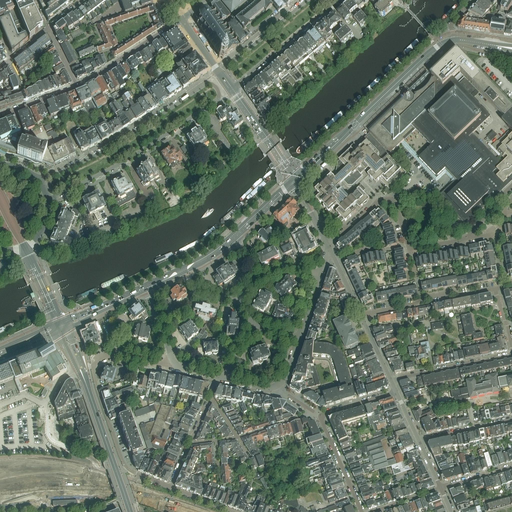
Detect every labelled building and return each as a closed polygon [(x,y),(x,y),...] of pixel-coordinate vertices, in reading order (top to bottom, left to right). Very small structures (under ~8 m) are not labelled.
[(0,0),(0,15),(6,13),(14,10),(10,0),(0,0)] [(12,0),(29,39),(42,28),(42,26),(29,0),(12,0)] [(37,0),(44,14),(49,11),(53,7),(57,4),(62,1),(62,0),(37,0)] [(88,4),(87,5),(92,12),(96,8),(92,1),(91,0),(90,1),(89,2),(88,2),(88,3),(88,4)] [(92,0),(93,0),(92,1),(96,8),(101,4),(97,0),(92,0)] [(150,0),(120,0),(125,13),(133,10),(131,6),(140,3),(141,7),(152,4),(150,0)] [(223,60),(226,57),(226,56),(227,56),(227,55),(231,52),(234,50),(235,50),(235,49),(239,46),(235,41),(236,41),(235,41),(222,22),(226,19),(227,18),(229,16),(216,0),(212,0),(208,4),(212,9),(208,12),(206,11),(206,10),(205,9),(205,10),(203,10),(203,9),(202,10),(200,12),(199,11),(199,12),(198,15),(198,16),(199,18),(197,20),(196,20),(196,21),(196,22),(195,22),(195,23),(196,23),(197,24),(196,25),(197,25),(200,29),(200,30),(201,30),(204,34),(203,34),(204,35),(207,39),(207,40),(208,39),(211,44),(210,44),(211,45),(211,44),(214,49),(214,50),(215,49),(218,53),(218,55),(218,58),(223,60)] [(224,0),(222,2),(231,14),(235,10),(238,13),(239,13),(252,1),(250,0),(224,0)] [(252,1),(239,13),(241,15),(235,20),(244,30),(250,25),(249,24),(251,22),(250,21),(262,12),(262,13),(264,11),(265,12),(272,7),(265,0),(258,0),(254,4),(252,1)] [(285,7),(279,0),(273,0),(270,3),(278,12),(281,10),(285,7)] [(351,0),(343,7),(344,7),(350,15),(357,8),(351,1),(351,0)] [(364,6),(359,0),(351,0),(351,1),(357,8),(359,10),(364,6)] [(377,0),(378,0),(381,4),(379,5),(375,9),(379,14),(381,13),(383,16),(389,11),(388,10),(393,6),(387,0),(377,0)] [(481,0),(479,2),(488,11),(493,6),(485,0),(481,0)] [(508,13),(511,5),(511,0),(503,0),(501,8),(508,13)] [(66,8),(62,1),(57,4),(61,12),(66,8)] [(479,2),(475,7),(484,15),(485,14),(488,11),(479,2)] [(61,12),(57,4),(53,7),(57,15),(61,12)] [(82,9),(87,16),(92,12),(87,5),(86,4),(84,6),(83,7),(84,8),(82,9)] [(455,4),(440,18),(443,21),(458,6),(455,4)] [(100,21),(102,26),(101,26),(99,21),(95,23),(102,41),(113,37),(109,25),(112,24),(156,11),(153,5),(100,21)] [(57,15),(53,7),(49,11),(53,19),(57,15)] [(338,12),(337,12),(342,17),(346,23),(347,22),(348,22),(349,21),(349,20),(350,20),(350,21),(353,18),(350,15),(344,7),(343,7),(341,9),(337,12),(338,12)] [(494,20),(494,19),(492,19),(492,18),(488,18),(485,16),(486,15),(485,14),(484,15),(475,7),(469,13),(481,18),(483,16),(488,19),(488,20),(491,21),(492,21),(492,20),(494,20)] [(81,8),(78,10),(79,11),(84,18),(87,16),(82,9),(81,8)] [(53,19),(49,11),(44,14),(45,16),(48,22),(53,19)] [(76,12),(72,15),(79,25),(81,24),(79,21),(81,20),(84,18),(79,11),(77,13),(76,12)] [(0,21),(0,25),(11,53),(12,54),(28,40),(25,35),(17,39),(7,15),(6,13),(0,15),(0,20),(0,21)] [(356,17),(354,19),(361,28),(364,26),(365,26),(366,26),(366,25),(366,24),(369,22),(361,13),(359,15),(358,15),(357,15),(356,16),(356,17)] [(458,28),(465,29),(466,20),(468,20),(469,14),(469,13),(459,24),(457,26),(458,28)] [(63,22),(66,26),(71,33),(81,28),(80,26),(78,23),(72,15),(72,14),(63,22)] [(156,15),(152,17),(154,22),(155,25),(158,30),(160,28),(163,26),(162,26),(161,22),(160,20),(157,14),(156,14),(156,15)] [(324,24),(333,36),(340,29),(341,29),(340,28),(338,25),(342,22),(335,14),(330,18),(327,21),(324,24)] [(506,21),(494,19),(494,20),(492,20),(492,21),(490,33),(503,35),(505,23),(506,21)] [(226,26),(240,45),(240,44),(241,44),(244,42),(244,41),(246,40),(248,38),(233,20),(226,26)] [(511,22),(506,21),(505,23),(503,35),(510,36),(511,35),(511,22)] [(55,34),(55,35),(66,26),(63,22),(62,22),(53,30),(55,35),(55,34)] [(484,23),(483,23),(482,32),(490,33),(491,24),(484,23)] [(334,36),(333,36),(324,24),(320,27),(316,30),(326,43),(331,39),(334,37),(334,36)] [(130,48),(158,30),(155,25),(112,53),(114,57),(118,55),(126,50),(130,48)] [(341,29),(340,29),(341,30),(337,34),(338,35),(335,37),(343,47),(344,47),(344,46),(344,45),(349,41),(350,41),(351,41),(351,40),(351,39),(354,37),(346,28),(345,30),(342,27),(341,27),(340,27),(340,28),(341,29)] [(73,39),(83,33),(81,29),(70,34),(73,39)] [(176,29),(174,31),(170,34),(169,34),(168,35),(163,38),(168,46),(170,49),(173,46),(183,39),(178,32),(176,29)] [(308,37),(318,50),(319,51),(323,48),(322,47),(326,44),(324,42),(315,31),(311,34),(308,37)] [(41,39),(47,49),(52,45),(51,42),(47,35),(41,39)] [(58,40),(60,43),(61,45),(60,45),(61,45),(67,42),(64,37),(58,40)] [(308,37),(303,41),(313,54),(314,54),(315,53),(316,53),(315,52),(318,50),(308,37)] [(112,48),(117,46),(114,38),(103,42),(103,43),(101,44),(102,45),(95,48),(98,53),(112,47),(112,48)] [(402,52),(405,55),(420,41),(417,38),(413,41),(407,47),(402,52)] [(37,44),(42,52),(43,52),(47,49),(41,39),(36,43),(37,44)] [(164,50),(166,48),(168,47),(162,39),(157,42),(164,53),(165,52),(164,50)] [(187,45),(183,39),(173,46),(170,49),(167,51),(171,56),(177,52),(187,45)] [(303,41),(298,45),(309,58),(313,54),(303,41)] [(20,73),(22,76),(45,58),(44,55),(42,53),(47,49),(52,45),(51,42),(41,50),(37,44),(33,47),(29,50),(25,53),(22,56),(21,56),(18,58),(18,59),(14,61),(14,62),(20,72),(20,73)] [(157,42),(152,46),(158,54),(159,56),(164,53),(157,42)] [(61,46),(70,64),(77,61),(68,43),(61,46)] [(91,45),(76,51),(79,58),(84,56),(84,55),(89,53),(90,55),(91,55),(90,53),(94,51),(91,45)] [(182,59),(192,52),(187,45),(177,52),(182,59)] [(294,49),(304,61),(309,58),(298,45),(294,49)] [(160,57),(159,56),(158,54),(157,55),(151,46),(147,49),(153,58),(156,56),(158,58),(160,57)] [(46,58),(55,52),(53,48),(44,54),(46,58)] [(143,52),(149,62),(152,60),(153,60),(152,61),(155,64),(156,63),(154,59),(153,58),(147,49),(143,52)] [(289,53),(299,65),(304,61),(294,49),(289,53)] [(472,83),(480,76),(478,74),(456,51),(431,75),(433,77),(443,87),(452,78),(460,71),(470,81),(472,83)] [(46,58),(49,64),(59,59),(55,52),(46,58)] [(149,62),(143,52),(138,55),(144,63),(146,67),(147,68),(149,67),(148,66),(147,64),(149,62)] [(299,65),(289,53),(285,57),(291,64),(295,69),(299,65)] [(397,57),(382,70),(385,74),(401,60),(404,57),(400,54),(397,57)] [(142,64),(144,63),(138,55),(133,58),(139,67),(142,64)] [(182,61),(181,62),(194,81),(195,81),(200,77),(200,78),(203,77),(202,76),(207,72),(195,55),(184,63),(182,61)] [(94,60),(98,69),(101,67),(105,65),(101,56),(97,57),(96,56),(94,57),(95,60),(94,60)] [(291,64),(285,57),(280,60),(278,62),(288,76),(296,85),(299,82),(301,83),(302,81),(302,80),(303,79),(296,71),(292,74),(287,68),(291,64)] [(131,71),(139,67),(133,58),(126,63),(131,71)] [(51,68),(61,64),(61,63),(59,59),(49,64),(51,68)] [(89,61),(91,66),(94,71),(98,69),(94,60),(93,59),(89,61)] [(90,74),(94,71),(91,66),(90,67),(88,61),(85,63),(90,74)] [(194,81),(181,62),(175,66),(178,71),(188,85),(189,85),(189,86),(191,84),(191,83),(194,81)] [(288,76),(278,62),(271,68),(278,77),(284,85),(288,82),(292,88),(296,85),(288,76)] [(85,63),(81,64),(87,76),(90,74),(85,63)] [(127,77),(129,79),(133,76),(125,63),(121,66),(127,77)] [(60,71),(60,73),(65,71),(64,69),(62,64),(54,68),(56,73),(60,71)] [(14,77),(9,67),(7,67),(3,70),(7,81),(8,83),(5,85),(6,87),(10,84),(10,83),(9,80),(13,77),(14,77)] [(120,67),(115,70),(123,83),(123,82),(129,79),(127,77),(126,77),(120,67)] [(79,70),(74,72),(76,78),(77,79),(79,79),(80,79),(87,76),(83,68),(81,69),(82,71),(80,72),(79,70)] [(271,68),(265,73),(274,85),(277,88),(280,85),(277,82),(276,82),(274,80),(278,77),(271,68)] [(170,69),(168,70),(173,77),(175,80),(176,79),(182,88),(183,89),(188,85),(178,71),(173,74),(170,69)] [(3,70),(0,72),(0,79),(1,82),(2,83),(3,82),(5,85),(8,83),(7,81),(3,70)] [(123,83),(115,70),(111,73),(119,88),(120,89),(125,86),(123,82),(123,83)] [(46,80),(52,90),(57,88),(51,75),(50,75),(48,71),(45,72),(48,79),(46,80)] [(58,77),(62,87),(66,85),(64,79),(60,73),(60,71),(56,73),(58,77)] [(60,73),(64,79),(69,77),(65,71),(60,73)] [(381,72),(363,89),(366,93),(385,76),(381,72)] [(111,73),(107,75),(111,84),(114,89),(115,90),(119,88),(111,73)] [(265,73),(259,78),(268,89),(274,85),(265,73)] [(57,88),(62,87),(58,77),(55,78),(53,74),(51,75),(57,88)] [(111,84),(107,75),(102,78),(107,87),(110,86),(112,90),(114,89),(115,90),(114,89),(111,84)] [(163,78),(158,81),(160,85),(160,86),(169,98),(171,97),(174,95),(174,96),(177,94),(176,93),(181,90),(181,89),(172,77),(172,76),(171,76),(171,75),(170,75),(170,76),(169,76),(169,77),(170,78),(165,81),(163,78)] [(141,98),(142,99),(150,111),(154,109),(156,107),(144,90),(135,76),(132,78),(134,82),(135,81),(144,95),(141,97),(141,98)] [(505,118),(511,110),(511,109),(480,76),(472,83),(505,118)] [(10,84),(13,91),(18,90),(17,86),(13,77),(9,80),(10,83),(10,84)] [(46,93),(52,90),(46,80),(43,81),(41,77),(39,78),(46,93)] [(496,169),(501,164),(492,155),(488,159),(468,138),(489,117),(464,91),(471,85),(466,81),(463,84),(462,83),(459,85),(452,78),(443,87),(433,77),(432,79),(430,82),(430,83),(428,85),(427,86),(425,89),(423,91),(420,92),(419,93),(416,94),(413,95),(411,94),(409,93),(407,93),(406,94),(404,95),(403,97),(403,99),(369,132),(390,154),(401,144),(437,181),(445,173),(455,183),(440,197),(448,206),(465,223),(496,194),(497,193),(505,185),(503,184),(496,177),(500,173),(496,169)] [(35,84),(41,95),(46,93),(39,78),(37,79),(39,83),(35,84)] [(101,78),(95,82),(103,97),(109,94),(108,92),(107,93),(107,92),(108,92),(109,91),(101,79),(101,78)] [(259,78),(254,82),(259,89),(262,92),(263,93),(268,89),(259,78)] [(31,88),(35,97),(41,95),(35,84),(34,81),(32,82),(33,86),(34,86),(34,87),(31,88)] [(169,98),(160,86),(157,81),(154,83),(157,86),(153,89),(151,86),(146,89),(144,90),(156,107),(158,106),(162,103),(164,101),(169,98)] [(97,98),(93,100),(97,109),(101,106),(106,104),(103,97),(95,82),(93,83),(87,87),(86,88),(90,98),(96,95),(97,98)] [(254,92),(257,90),(259,89),(254,82),(249,86),(254,92)] [(26,91),(29,99),(35,97),(31,88),(30,86),(28,87),(28,89),(29,89),(26,91)] [(248,96),(254,92),(249,86),(245,89),(245,92),(248,96)] [(90,98),(86,88),(75,92),(83,109),(87,118),(98,112),(92,101),(90,98)] [(16,104),(23,101),(23,100),(20,93),(20,92),(18,90),(13,91),(11,92),(16,104)] [(248,96),(252,101),(261,95),(257,90),(254,92),(248,96)] [(23,100),(23,101),(29,99),(26,91),(20,93),(23,100)] [(11,92),(1,95),(6,108),(11,106),(16,104),(11,92)] [(72,114),(81,110),(83,109),(75,92),(65,96),(71,113),(72,114)] [(360,92),(346,105),(349,109),(363,96),(360,92)] [(126,106),(135,121),(138,119),(138,120),(142,117),(144,115),(137,105),(134,107),(129,100),(132,98),(129,93),(127,95),(127,94),(122,97),(121,95),(119,97),(120,100),(122,99),(126,106)] [(263,94),(261,95),(252,101),(256,107),(267,100),(263,94)] [(112,105),(106,95),(103,97),(106,104),(101,106),(103,110),(108,107),(114,116),(116,119),(122,129),(129,125),(116,103),(115,103),(112,105)] [(123,114),(130,124),(135,121),(126,106),(122,99),(120,100),(119,97),(118,95),(113,98),(115,103),(116,103),(116,102),(123,114)] [(257,108),(260,113),(269,106),(267,104),(271,101),(273,103),(278,100),(275,95),(270,99),(257,108)] [(65,96),(53,101),(58,114),(60,119),(72,114),(71,113),(65,96)] [(150,111),(142,99),(141,98),(139,100),(139,101),(136,103),(137,105),(144,115),(150,111)] [(58,114),(53,101),(47,103),(47,104),(44,105),(52,122),(54,122),(54,121),(60,119),(58,114)] [(43,105),(36,107),(43,121),(45,120),(44,117),(47,116),(47,115),(47,114),(43,105)] [(216,113),(219,117),(219,119),(220,121),(221,121),(226,118),(226,119),(227,118),(231,114),(227,108),(224,109),(224,108),(224,107),(224,106),(224,105),(222,107),(222,108),(222,109),(221,110),(220,110),(216,113)] [(263,117),(276,108),(272,111),(269,106),(260,113),(263,117)] [(37,124),(43,121),(36,107),(30,109),(37,124)] [(266,121),(267,121),(268,122),(268,121),(275,116),(276,117),(280,114),(278,111),(276,108),(263,117),(266,121)] [(83,109),(81,110),(91,129),(93,128),(87,118),(83,109)] [(34,128),(28,110),(28,111),(18,115),(18,114),(22,127),(25,134),(29,133),(28,130),(34,128)] [(342,110),(321,129),(324,132),(345,113),(342,110)] [(511,111),(502,121),(504,123),(511,131),(511,133),(508,138),(501,145),(503,146),(497,152),(505,160),(501,164),(496,169),(500,173),(496,177),(503,184),(503,183),(507,180),(506,179),(508,177),(508,178),(511,174),(511,111)] [(231,121),(232,123),(239,118),(238,116),(235,112),(231,114),(227,118),(230,122),(231,121)] [(0,143),(20,134),(19,130),(19,129),(19,127),(19,126),(19,125),(18,123),(17,121),(16,120),(15,118),(14,118),(14,119),(13,116),(14,116),(0,121),(0,143)] [(235,129),(243,123),(240,119),(239,118),(232,123),(231,124),(234,128),(235,129)] [(112,135),(117,132),(111,123),(109,119),(106,121),(104,119),(103,120),(105,123),(104,123),(112,135)] [(117,132),(122,129),(116,119),(111,123),(117,132)] [(94,126),(102,141),(106,139),(108,138),(112,136),(112,135),(104,123),(99,126),(98,124),(94,126)] [(76,137),(75,139),(81,150),(83,151),(87,149),(89,148),(82,134),(80,129),(73,132),(76,137)] [(194,130),(191,132),(202,147),(208,143),(199,130),(199,129),(198,129),(195,132),(195,131),(194,130)] [(54,141),(59,139),(54,130),(47,134),(49,138),(52,136),(54,141)] [(83,135),(90,148),(94,146),(97,145),(97,144),(100,143),(93,130),(83,135)] [(497,136),(493,131),(487,137),(491,142),(497,136)] [(196,151),(202,147),(191,132),(189,133),(190,134),(190,135),(187,137),(186,138),(187,138),(196,151)] [(320,132),(304,146),(307,149),(322,135),(320,132)] [(61,162),(54,147),(53,146),(49,148),(45,147),(45,148),(23,141),(21,135),(22,134),(21,133),(20,134),(0,143),(0,151),(1,152),(2,152),(3,153),(5,154),(6,154),(7,154),(8,155),(10,155),(12,156),(13,156),(16,156),(19,158),(23,159),(24,159),(26,160),(28,161),(31,162),(32,163),(34,164),(35,164),(35,165),(36,165),(37,165),(38,164),(39,164),(40,164),(41,163),(41,164),(42,163),(42,162),(43,160),(47,161),(46,165),(49,167),(55,164),(55,163),(57,162),(58,163),(60,162),(61,162)] [(385,184),(388,188),(392,183),(393,184),(402,176),(399,173),(402,171),(397,165),(389,158),(390,157),(376,142),(369,134),(364,139),(363,138),(362,138),(361,139),(361,140),(362,141),(364,143),(359,149),(355,145),(339,160),(339,161),(338,162),(336,172),(339,176),(344,181),(348,186),(352,186),(362,176),(360,174),(366,168),(370,173),(367,175),(376,184),(380,180),(384,185),(385,184)] [(54,147),(61,162),(68,159),(61,144),(59,139),(54,141),(57,146),(54,147)] [(61,144),(68,159),(75,155),(74,152),(73,150),(75,150),(74,147),(73,148),(68,139),(65,140),(65,142),(61,144)] [(214,139),(211,141),(216,148),(219,146),(214,139)] [(262,155),(262,156),(263,157),(265,157),(280,143),(281,142),(281,141),(280,140),(279,140),(263,154),(262,155)] [(187,152),(183,146),(181,148),(187,157),(189,155),(194,162),(195,163),(196,162),(197,162),(197,161),(197,160),(190,150),(187,152)] [(171,148),(161,154),(162,156),(162,157),(163,159),(164,159),(168,166),(169,166),(170,168),(172,168),(174,168),(174,166),(173,163),(181,158),(179,156),(180,155),(178,153),(176,151),(175,152),(174,151),(173,152),(171,148)] [(149,162),(145,165),(154,179),(156,181),(160,179),(150,162),(149,162)] [(151,181),(154,179),(145,165),(141,167),(141,169),(151,184),(154,189),(155,188),(151,181)] [(151,184),(141,169),(137,171),(136,172),(137,172),(136,172),(143,182),(141,183),(143,187),(145,186),(147,186),(151,184)] [(311,187),(310,187),(310,188),(310,189),(311,189),(308,191),(311,194),(312,194),(316,199),(320,204),(322,203),(325,206),(323,207),(329,213),(337,205),(340,209),(336,212),(340,216),(337,219),(341,223),(345,219),(347,221),(356,212),(356,211),(355,210),(354,210),(353,211),(351,209),(356,204),(360,208),(370,199),(363,192),(365,190),(360,186),(354,192),(356,194),(350,199),(338,187),(344,181),(339,176),(335,179),(329,172),(313,187),(312,187),(311,187)] [(246,198),(249,201),(272,179),(269,175),(266,178),(251,193),(246,198)] [(124,179),(117,183),(116,181),(111,184),(113,188),(112,189),(114,193),(115,193),(118,198),(118,197),(118,198),(114,200),(118,207),(136,198),(133,190),(132,191),(129,185),(127,186),(124,179)] [(90,197),(97,213),(98,213),(97,211),(104,207),(102,203),(103,202),(103,201),(103,200),(103,199),(101,198),(101,197),(100,198),(97,194),(90,197)] [(100,219),(97,213),(90,197),(83,201),(85,204),(84,208),(85,210),(88,211),(90,214),(94,212),(95,214),(94,215),(97,220),(100,219)] [(242,200),(219,221),(223,225),(245,204),(242,200)] [(295,207),(296,206),(297,205),(296,205),(297,205),(296,205),(292,201),(292,200),(291,201),(292,201),(290,202),(289,203),(288,203),(288,204),(287,205),(287,206),(279,213),(278,213),(275,217),(275,216),(274,217),(275,217),(279,221),(279,222),(279,221),(283,226),(282,226),(283,226),(285,228),(287,225),(287,224),(286,223),(290,219),(291,220),(292,218),(292,219),(293,219),(293,218),(300,212),(300,211),(297,208),(296,208),(295,207)] [(374,224),(385,215),(382,212),(381,213),(378,209),(338,242),(340,244),(346,252),(352,247),(350,245),(354,241),(357,243),(358,242),(356,239),(358,237),(361,240),(364,237),(361,235),(366,231),(368,233),(372,231),(369,228),(374,224)] [(61,212),(58,221),(50,241),(68,248),(71,241),(65,239),(70,228),(70,226),(73,227),(75,222),(72,221),(74,217),(77,218),(79,214),(77,212),(72,210),(72,211),(71,211),(69,211),(68,214),(67,213),(66,213),(62,212),(61,212)] [(388,221),(389,220),(385,215),(374,224),(376,227),(380,224),(382,226),(383,226),(391,224),(390,223),(388,221)] [(217,224),(201,236),(204,240),(219,227),(217,224)] [(391,224),(383,226),(382,227),(384,232),(385,232),(386,237),(395,234),(392,225),(391,226),(391,225),(391,224)] [(274,242),(278,238),(276,236),(277,235),(269,227),(264,232),(263,231),(259,235),(262,238),(261,239),(264,243),(266,242),(267,243),(270,240),(271,241),(272,239),(274,242)] [(306,229),(302,231),(301,231),(297,233),(294,235),(294,236),(289,239),(290,240),(280,246),(284,255),(294,250),(298,258),(303,256),(308,254),(309,255),(310,255),(311,254),(312,254),(312,253),(312,252),(312,251),(317,249),(314,243),(313,243),(308,235),(309,234),(306,229)] [(397,243),(397,241),(395,234),(386,237),(387,241),(385,242),(386,248),(388,247),(396,245),(396,243),(397,243)] [(200,239),(176,251),(178,255),(202,243),(200,239)] [(484,273),(486,282),(493,281),(493,279),(498,278),(492,247),(490,248),(489,243),(482,244),(485,256),(485,259),(482,260),(482,262),(486,261),(487,267),(483,268),(484,273)] [(346,252),(340,244),(336,247),(343,255),(346,252)] [(471,255),(471,259),(473,258),(473,255),(479,254),(479,257),(485,256),(482,244),(469,247),(471,255)] [(279,258),(274,248),(257,257),(262,267),(279,258)] [(456,251),(445,253),(442,253),(442,254),(440,255),(440,253),(436,254),(437,256),(435,256),(435,255),(417,258),(417,259),(416,259),(417,268),(423,267),(423,266),(432,265),(433,266),(438,265),(438,263),(443,262),(443,263),(448,262),(448,261),(453,260),(453,262),(459,261),(458,258),(463,258),(463,259),(469,258),(468,249),(466,249),(466,248),(457,250),(457,252),(456,252),(456,251)] [(404,259),(405,258),(403,249),(394,251),(393,251),(395,262),(404,260),(404,259)] [(385,262),(384,255),(383,251),(382,251),(382,252),(364,256),(364,255),(362,255),(364,266),(370,265),(370,264),(380,262),(380,263),(385,262)] [(173,252),(154,260),(156,265),(175,256),(173,252)] [(357,256),(350,259),(353,265),(360,262),(357,256)] [(343,264),(346,269),(353,265),(350,259),(347,260),(348,262),(343,264)] [(404,260),(395,262),(396,267),(397,267),(398,271),(405,270),(407,270),(405,261),(404,261),(404,260)] [(237,272),(241,270),(235,262),(234,261),(232,262),(232,264),(228,267),(227,265),(226,265),(216,272),(217,275),(213,277),(213,278),(218,286),(223,283),(223,284),(234,276),(238,273),(237,272)] [(360,262),(353,265),(346,269),(348,273),(359,268),(358,265),(361,264),(360,262)] [(149,263),(129,272),(131,277),(151,267),(149,263)] [(330,270),(326,280),(332,282),(336,272),(335,271),(335,270),(335,268),(333,268),(332,269),(331,270),(330,270)] [(348,273),(350,278),(358,274),(357,272),(360,270),(359,268),(348,273)] [(395,272),(396,278),(397,277),(398,282),(407,281),(406,277),(406,275),(405,272),(404,272),(404,271),(405,270),(398,271),(395,272)] [(466,273),(468,285),(478,284),(476,271),(474,272),(474,275),(468,276),(468,273),(466,273)] [(478,284),(481,283),(486,282),(484,273),(478,274),(478,271),(476,271),(478,284)] [(332,289),(333,289),(336,289),(335,287),(342,284),(336,272),(332,282),(331,285),(333,286),(332,289)] [(125,273),(100,285),(103,290),(127,278),(125,273)] [(350,278),(352,283),(360,279),(359,276),(362,275),(361,273),(358,274),(350,278)] [(458,287),(465,286),(468,285),(466,273),(464,274),(464,277),(458,278),(458,275),(456,275),(458,285),(457,285),(458,287)] [(283,285),(290,292),(292,290),(293,292),(298,288),(296,286),(297,286),(289,277),(284,282),(285,283),(283,285)] [(352,283),(354,288),(366,282),(365,280),(362,282),(360,279),(352,283)] [(324,286),(332,289),(333,286),(331,285),(332,282),(326,280),(324,286)] [(354,288),(356,292),(365,288),(363,286),(367,284),(366,282),(354,288)] [(336,289),(333,289),(332,294),(337,292),(338,294),(345,291),(342,284),(335,287),(336,289)] [(290,292),(283,285),(281,287),(280,286),(275,290),(283,298),(284,298),(285,300),(289,296),(287,294),(290,292)] [(97,287),(76,297),(78,301),(99,291),(97,287)] [(170,297),(173,302),(175,301),(176,303),(180,300),(181,301),(187,297),(184,293),(185,293),(183,290),(182,290),(180,287),(177,289),(177,288),(174,290),(175,290),(172,292),(171,292),(171,293),(170,293),(170,294),(171,295),(172,295),(172,296),(170,297)] [(359,297),(370,292),(369,290),(366,291),(365,288),(356,292),(359,297)] [(261,296),(258,300),(268,305),(270,301),(269,301),(272,297),(263,292),(262,293),(261,293),(260,295),(261,296)] [(372,296),(370,292),(359,297),(361,302),(362,301),(372,296)] [(320,300),(330,303),(332,298),(322,295),(321,297),(321,296),(320,300)] [(365,305),(372,302),(374,301),(372,296),(362,301),(365,305)] [(472,307),(472,308),(480,306),(479,296),(470,298),(472,307)] [(454,310),(459,309),(472,307),(470,298),(452,302),(454,310)] [(266,309),(268,305),(258,300),(256,304),(255,303),(253,308),(257,311),(258,310),(263,313),(265,309),(266,309)] [(330,303),(320,300),(319,302),(318,305),(328,308),(330,303)] [(452,302),(443,304),(444,311),(453,309),(453,310),(454,310),(452,302)] [(148,318),(148,317),(148,316),(147,315),(146,314),(144,312),(145,312),(145,311),(144,312),(144,311),(145,311),(145,310),(145,309),(144,309),(143,308),(142,309),(139,304),(138,304),(128,311),(128,312),(131,316),(129,318),(132,321),(134,320),(136,319),(137,320),(138,319),(139,319),(141,318),(141,319),(143,317),(145,320),(147,318),(148,318)] [(211,308),(201,305),(201,306),(195,304),(195,306),(194,306),(192,314),(196,315),(198,315),(198,318),(209,322),(210,319),(214,320),(214,318),(216,313),(212,312),(213,309),(211,308)] [(282,319),(286,308),(283,307),(283,306),(277,304),(274,316),(274,318),(276,319),(278,317),(282,319)] [(286,308),(282,319),(286,320),(287,322),(289,323),(291,321),(295,310),(289,308),(288,309),(286,308)] [(325,313),(317,310),(316,313),(315,316),(315,317),(319,318),(325,320),(328,319),(327,317),(330,316),(329,313),(325,313)] [(227,319),(227,325),(237,326),(238,322),(237,321),(238,319),(235,318),(235,315),(230,314),(229,319),(227,319)] [(313,320),(311,326),(320,329),(320,327),(327,330),(327,329),(328,325),(323,324),(325,320),(319,318),(315,317),(315,318),(314,318),(314,320),(313,320)] [(357,346),(357,347),(361,345),(360,342),(358,343),(355,336),(354,333),(354,334),(351,327),(350,324),(346,318),(345,318),(346,318),(335,323),(334,323),(335,323),(346,348),(347,348),(350,347),(351,349),(357,346)] [(473,325),(472,320),(462,322),(463,325),(458,326),(459,328),(473,325)] [(445,323),(445,322),(431,324),(433,331),(443,329),(443,327),(446,327),(445,323)] [(194,336),(197,333),(194,329),(195,328),(193,326),(192,327),(189,323),(184,327),(184,326),(179,330),(182,334),(180,335),(182,338),(184,336),(187,341),(191,338),(192,340),(196,337),(194,336)] [(8,324),(0,327),(0,332),(10,328),(8,324)] [(147,343),(150,329),(146,328),(146,327),(140,325),(140,327),(136,325),(133,337),(138,339),(137,340),(147,343)] [(237,326),(227,325),(225,336),(234,337),(235,336),(236,331),(237,331),(237,326)] [(382,328),(382,327),(371,329),(374,336),(375,336),(375,337),(379,335),(386,332),(393,330),(392,325),(385,326),(385,328),(384,328),(383,327),(382,328)] [(98,345),(99,344),(98,340),(96,333),(99,332),(98,329),(97,326),(93,327),(88,329),(87,329),(88,332),(81,334),(82,335),(83,339),(83,340),(84,339),(85,344),(86,345),(90,343),(91,345),(93,345),(93,346),(94,346),(96,347),(98,345)] [(326,332),(327,330),(320,327),(320,329),(311,326),(309,332),(318,335),(319,335),(321,330),(326,332)] [(206,330),(203,328),(199,334),(203,337),(200,340),(203,342),(207,336),(204,334),(206,330)] [(476,335),(475,330),(464,332),(465,335),(461,336),(461,338),(465,337),(472,336),(476,335)] [(318,335),(309,332),(307,338),(306,341),(306,342),(306,343),(308,343),(312,342),(313,341),(314,342),(315,341),(318,335)] [(375,336),(374,336),(377,342),(387,339),(391,338),(395,337),(394,334),(389,336),(387,337),(385,334),(386,333),(386,332),(379,335),(375,337),(375,336)] [(412,342),(411,335),(407,336),(409,344),(410,346),(415,345),(415,342),(412,342)] [(503,337),(491,340),(492,343),(497,342),(499,352),(500,352),(507,351),(503,337)] [(387,339),(377,342),(380,349),(385,347),(390,346),(387,339)] [(491,354),(490,350),(489,343),(488,343),(488,341),(487,339),(485,340),(486,341),(485,341),(484,340),(483,341),(486,355),(491,354)] [(211,344),(210,344),(210,342),(208,342),(208,344),(203,344),(203,349),(205,349),(205,351),(204,351),(205,355),(211,355),(211,353),(218,352),(217,343),(216,343),(216,340),(212,340),(212,343),(211,343),(211,344)] [(490,350),(491,354),(499,352),(497,342),(492,343),(491,340),(488,341),(488,343),(489,343),(490,350)] [(475,358),(481,356),(478,346),(477,341),(472,342),(473,347),(475,358)] [(302,353),(302,354),(313,354),(316,355),(317,344),(316,343),(314,343),(313,343),(313,342),(308,344),(305,343),(303,348),(303,349),(302,350),(302,351),(302,352),(302,353)] [(415,347),(408,348),(410,357),(416,356),(417,361),(422,360),(424,360),(424,359),(429,358),(428,352),(430,352),(428,342),(420,344),(421,347),(415,348),(415,347)] [(467,344),(470,359),(475,358),(473,347),(470,348),(469,343),(467,344)] [(343,402),(346,401),(344,393),(354,390),(352,385),(349,374),(348,369),(344,357),(340,351),(334,347),(328,344),(317,344),(316,355),(325,355),(327,356),(329,356),(330,357),(331,358),(332,359),(333,360),(334,362),(342,388),(339,389),(323,394),(327,407),(343,402)] [(356,355),(361,353),(372,349),(370,345),(347,352),(349,357),(356,355)] [(267,346),(259,349),(263,360),(271,358),(267,346)] [(63,374),(66,372),(55,354),(51,348),(44,351),(38,354),(8,366),(14,379),(15,381),(33,374),(34,378),(47,373),(52,381),(59,377),(64,374),(63,374)] [(264,363),(263,360),(259,349),(250,352),(252,357),(251,357),(254,366),(258,364),(260,365),(263,364),(264,363)] [(374,354),(372,349),(361,353),(356,355),(358,361),(364,359),(374,354)] [(384,353),(387,359),(398,357),(398,356),(397,357),(396,350),(393,351),(392,351),(384,353)] [(321,385),(316,365),(314,361),(314,360),(313,360),(313,357),(313,354),(302,354),(301,356),(297,366),(307,367),(310,367),(312,372),(313,374),(312,374),(316,386),(321,385)] [(354,362),(355,364),(353,365),(354,367),(350,369),(351,372),(378,362),(374,354),(364,359),(358,361),(354,362)] [(362,376),(381,369),(378,362),(351,372),(353,377),(357,376),(362,374),(362,376)] [(395,362),(394,363),(394,364),(390,366),(391,368),(392,368),(394,373),(395,374),(402,373),(401,369),(403,369),(402,367),(406,366),(405,366),(405,362),(401,363),(401,362),(396,363),(395,362)] [(0,384),(14,379),(8,366),(0,369),(0,384)] [(305,372),(312,372),(310,367),(307,367),(297,366),(296,372),(295,372),(293,377),(294,377),(302,378),(306,378),(307,374),(305,374),(305,372)] [(102,374),(101,380),(104,381),(105,383),(107,384),(109,383),(112,384),(114,378),(116,379),(118,372),(116,371),(109,369),(109,370),(105,368),(103,374),(102,374)] [(374,378),(383,375),(381,369),(362,376),(362,374),(357,376),(353,377),(355,384),(359,383),(360,387),(364,386),(362,381),(371,378),(374,378)] [(452,370),(454,381),(460,379),(458,369),(452,370)] [(152,389),(155,373),(155,374),(152,373),(151,373),(151,374),(150,373),(148,382),(147,388),(152,389)] [(152,389),(156,390),(160,375),(159,375),(158,373),(156,373),(155,373),(152,389)] [(160,392),(163,393),(167,376),(162,374),(160,374),(160,375),(156,390),(157,390),(156,392),(160,393),(160,392)] [(464,400),(501,393),(500,390),(498,379),(497,374),(485,377),(486,379),(475,382),(474,379),(466,381),(467,383),(463,384),(464,389),(460,389),(460,388),(450,390),(452,398),(453,397),(455,405),(464,403),(464,400)] [(386,381),(383,375),(374,378),(366,380),(367,385),(376,383),(378,382),(379,384),(387,382),(386,381)] [(138,389),(144,390),(145,387),(145,388),(148,378),(140,376),(139,379),(136,379),(136,378),(135,378),(134,378),(132,385),(138,386),(138,389)] [(168,391),(171,392),(174,377),(170,376),(167,376),(163,393),(163,394),(167,395),(168,391)] [(417,381),(418,385),(424,384),(424,386),(424,387),(425,387),(423,376),(417,378),(418,381),(417,381)] [(176,388),(179,389),(182,379),(174,377),(171,392),(170,398),(173,399),(176,388)] [(294,377),(291,386),(305,382),(306,389),(307,389),(307,388),(315,386),(313,380),(309,381),(308,379),(306,379),(306,378),(302,378),(294,377)] [(509,388),(507,379),(506,378),(498,379),(500,390),(509,388)] [(186,380),(182,379),(179,389),(178,393),(182,394),(181,400),(184,400),(188,381),(186,380)] [(402,381),(406,388),(407,388),(407,387),(412,386),(409,379),(402,381)] [(64,385),(63,387),(76,392),(73,382),(70,380),(68,381),(67,382),(66,383),(64,385)] [(191,396),(195,383),(191,382),(191,381),(188,381),(184,400),(187,401),(188,396),(191,396)] [(305,382),(291,386),(290,388),(299,394),(302,390),(306,389),(305,382)] [(198,383),(195,383),(191,396),(195,397),(198,398),(201,384),(198,383)] [(358,398),(366,395),(365,390),(364,386),(360,387),(359,383),(355,384),(358,398)] [(381,391),(380,388),(379,385),(378,384),(377,385),(376,383),(375,383),(375,385),(371,386),(373,393),(381,391)] [(203,399),(204,399),(209,388),(208,385),(204,385),(203,384),(201,384),(198,398),(198,399),(203,400),(203,399)] [(221,397),(223,388),(222,387),(218,386),(214,395),(215,396),(221,397)] [(69,395),(76,392),(63,387),(60,392),(69,396),(69,395)] [(103,401),(103,402),(116,397),(133,392),(132,387),(120,391),(120,392),(112,394),(111,390),(109,390),(108,387),(104,388),(104,389),(102,388),(100,389),(99,391),(99,393),(101,394),(103,401)] [(415,391),(404,394),(407,400),(419,397),(429,394),(429,391),(426,392),(425,388),(415,391)] [(47,391),(44,389),(40,398),(42,399),(43,397),(44,398),(49,390),(48,390),(47,391)] [(233,390),(231,400),(231,401),(241,403),(241,402),(242,402),(241,399),(241,398),(242,396),(241,392),(238,391),(234,390),(233,390)] [(59,422),(63,421),(75,417),(68,397),(69,396),(60,392),(54,404),(58,417),(59,422)] [(68,397),(75,417),(85,414),(86,414),(78,392),(77,393),(76,392),(69,395),(69,396),(68,397)] [(242,396),(241,398),(248,400),(247,403),(247,405),(250,406),(251,404),(252,401),(254,395),(244,393),(242,392),(241,392),(242,396)] [(303,397),(311,402),(316,394),(312,392),(305,394),(303,397)] [(322,398),(316,394),(311,402),(317,405),(322,398)] [(261,397),(255,395),(252,406),(262,408),(262,404),(262,402),(261,397)] [(120,409),(120,410),(121,409),(122,411),(131,407),(130,404),(125,406),(124,404),(118,406),(117,405),(119,404),(119,405),(119,404),(116,397),(103,402),(104,402),(104,403),(108,413),(107,413),(108,414),(120,409)] [(196,405),(198,399),(198,398),(195,397),(193,403),(192,403),(189,409),(198,413),(200,406),(196,405)] [(262,397),(261,397),(262,402),(262,404),(263,407),(264,410),(268,409),(272,409),(271,407),(272,400),(271,400),(271,399),(270,399),(268,399),(267,399),(266,399),(266,398),(265,398),(262,397),(263,397),(262,397)] [(324,399),(322,398),(317,405),(321,408),(326,407),(324,399)] [(382,406),(383,408),(395,404),(393,400),(392,399),(381,402),(382,406)] [(273,413),(276,423),(284,420),(283,420),(293,417),(288,413),(282,415),(279,404),(284,406),(286,403),(273,400),(272,400),(271,407),(272,409),(273,413)] [(381,402),(371,405),(373,411),(378,410),(377,407),(382,406),(381,402)] [(286,403),(284,406),(282,409),(288,413),(293,417),(294,417),(294,416),(297,411),(297,410),(293,408),(293,407),(290,406),(286,403)] [(176,434),(186,439),(188,434),(180,430),(165,423),(171,407),(154,404),(153,405),(155,411),(157,415),(154,420),(145,424),(146,427),(147,429),(148,432),(149,435),(149,437),(150,440),(151,442),(152,445),(153,447),(152,448),(163,451),(170,432),(176,434)] [(374,414),(375,416),(398,409),(397,409),(395,404),(383,408),(384,411),(374,414)] [(226,407),(222,408),(225,413),(233,410),(230,405),(226,407)] [(373,411),(371,405),(364,408),(367,419),(375,416),(374,414),(373,411)] [(431,410),(422,414),(420,408),(425,406),(426,405),(420,405),(412,407),(414,411),(413,412),(418,423),(421,421),(434,415),(431,410)] [(190,429),(173,421),(175,417),(177,412),(178,409),(171,407),(165,423),(180,430),(188,434),(190,429)] [(367,418),(364,407),(328,418),(336,437),(339,442),(349,438),(347,432),(344,425),(367,418)] [(496,409),(493,410),(493,411),(495,419),(499,418),(503,417),(500,407),(496,407),(496,409)] [(194,420),(195,418),(197,413),(186,408),(183,414),(185,415),(194,420)] [(121,409),(120,410),(108,415),(110,421),(118,418),(124,416),(122,411),(121,409)] [(233,410),(225,413),(228,417),(236,414),(239,413),(238,412),(235,413),(234,411),(237,410),(236,409),(233,410)] [(367,419),(370,425),(401,416),(398,410),(398,409),(375,416),(367,419)] [(192,424),(194,420),(185,415),(183,414),(177,412),(175,417),(188,422),(189,422),(192,424)] [(212,420),(213,421),(213,420),(215,418),(213,414),(208,412),(205,417),(212,420)] [(276,423),(273,413),(266,415),(268,421),(269,425),(270,425),(276,423)] [(85,414),(75,417),(63,421),(67,432),(76,429),(89,424),(85,414)] [(118,418),(129,451),(131,450),(131,451),(140,447),(129,414),(124,416),(118,418)] [(439,422),(441,431),(448,429),(446,420),(445,414),(440,415),(441,418),(445,417),(446,420),(439,422)] [(445,414),(446,420),(448,429),(453,428),(451,419),(447,420),(446,414),(445,414)] [(215,418),(213,420),(216,423),(217,424),(223,420),(220,415),(215,418)] [(421,421),(424,427),(433,423),(432,423),(431,424),(430,421),(437,418),(436,415),(434,415),(421,421)] [(451,419),(453,428),(458,427),(456,418),(453,419),(452,415),(450,415),(451,419)] [(404,424),(401,416),(370,425),(370,426),(371,425),(374,433),(378,431),(378,432),(389,429),(393,428),(404,424)] [(173,421),(190,429),(192,424),(189,422),(188,422),(175,417),(173,421)] [(205,417),(203,422),(211,426),(213,421),(212,420),(205,417)] [(219,429),(226,425),(223,420),(217,424),(216,425),(219,429)] [(290,423),(293,434),(293,435),(303,432),(303,430),(300,421),(299,420),(296,421),(293,422),(291,423),(290,423)] [(301,420),(303,426),(307,424),(308,429),(309,429),(309,428),(316,426),(313,422),(310,423),(309,421),(306,420),(301,420)] [(211,426),(203,422),(201,427),(208,431),(211,426)] [(435,426),(434,422),(433,423),(424,427),(426,433),(427,434),(428,434),(431,433),(432,433),(437,432),(435,426)] [(407,431),(404,424),(393,428),(395,434),(396,434),(407,431)] [(80,441),(93,437),(89,425),(76,429),(80,441)] [(221,434),(229,429),(226,425),(219,429),(221,434)] [(505,426),(500,427),(502,437),(504,436),(505,440),(508,440),(507,436),(507,434),(505,426)] [(208,431),(201,427),(199,432),(206,436),(208,431)] [(235,428),(239,435),(244,434),(241,428),(240,428),(239,427),(235,428)] [(277,427),(271,429),(274,439),(279,437),(280,438),(277,427)] [(498,443),(495,428),(489,429),(491,439),(495,438),(496,443),(498,443)] [(229,429),(221,434),(224,438),(232,437),(233,436),(229,429)] [(266,431),(269,441),(274,439),(271,429),(266,431)] [(484,430),(479,431),(481,441),(482,447),(483,447),(488,446),(486,440),(484,430)] [(266,431),(261,433),(263,440),(264,442),(269,441),(266,431)] [(388,437),(389,443),(409,436),(407,431),(396,434),(396,435),(388,437)] [(479,431),(474,433),(476,445),(479,444),(480,448),(480,447),(481,447),(482,447),(481,441),(479,431)] [(196,441),(204,440),(206,436),(199,432),(195,440),(196,441)] [(474,433),(467,434),(470,447),(476,446),(476,445),(474,433)] [(173,439),(174,439),(184,444),(186,439),(176,434),(173,439)] [(470,447),(467,434),(461,435),(464,446),(467,445),(468,450),(470,450),(469,447),(470,447)] [(312,438),(305,440),(306,442),(307,446),(308,445),(322,441),(320,437),(320,436),(312,438)] [(384,436),(363,444),(364,447),(381,441),(385,439),(384,436)] [(414,446),(412,442),(409,436),(389,443),(390,445),(397,442),(398,448),(399,449),(393,451),(394,454),(414,446)] [(349,438),(339,442),(342,450),(350,447),(352,446),(350,441),(352,440),(351,437),(349,438)] [(439,440),(439,441),(441,449),(447,448),(453,446),(451,438),(446,439),(444,439),(439,440)] [(184,444),(174,439),(172,444),(182,448),(184,444)] [(231,441),(231,449),(232,449),(233,450),(233,449),(239,445),(236,440),(231,441)] [(308,445),(310,450),(324,446),(322,441),(308,445)] [(364,447),(367,454),(368,458),(369,459),(371,463),(372,465),(374,471),(391,466),(396,464),(395,459),(387,462),(387,460),(385,454),(383,449),(381,441),(364,447)] [(428,445),(431,451),(441,449),(439,441),(430,443),(429,443),(428,445)] [(169,448),(180,452),(182,448),(172,444),(171,443),(170,446),(168,445),(167,447),(169,448)] [(200,451),(200,445),(193,446),(190,451),(196,453),(196,451),(200,451)] [(242,450),(239,445),(233,449),(233,450),(235,454),(242,450)] [(324,446),(310,450),(312,456),(315,455),(326,451),(324,446)] [(416,446),(414,446),(394,454),(397,454),(397,455),(394,456),(397,464),(405,462),(402,454),(407,452),(408,455),(417,451),(418,451),(416,446)] [(177,458),(179,454),(165,447),(163,452),(177,458)] [(352,451),(344,454),(344,455),(346,460),(357,457),(367,454),(364,447),(356,450),(352,451)] [(502,447),(500,448),(505,464),(510,462),(507,452),(504,453),(502,447)] [(500,453),(497,454),(500,465),(505,464),(500,448),(501,451),(500,451),(500,453)] [(434,458),(443,456),(441,449),(431,451),(434,458)] [(135,469),(138,470),(142,460),(144,457),(141,452),(142,452),(141,450),(132,454),(133,457),(132,458),(135,469)] [(235,454),(237,456),(238,458),(239,457),(240,457),(245,454),(242,450),(235,454)] [(494,467),(499,465),(496,456),(493,457),(491,450),(489,451),(491,457),(494,467)] [(145,474),(149,463),(150,462),(155,452),(152,451),(147,462),(142,460),(138,470),(138,471),(145,474)] [(190,451),(188,456),(197,460),(199,455),(196,453),(190,451)] [(311,458),(307,460),(308,463),(317,460),(328,455),(326,451),(315,455),(316,457),(312,459),(311,458)] [(406,455),(408,461),(419,457),(417,451),(408,455),(406,455)] [(165,458),(166,458),(175,462),(177,458),(163,452),(161,456),(165,458)] [(476,472),(482,471),(479,460),(475,461),(473,453),(471,454),(472,458),(476,472)] [(488,469),(493,467),(489,453),(485,454),(483,454),(484,457),(488,469)] [(248,459),(245,454),(240,457),(239,457),(241,463),(248,459)] [(464,454),(458,456),(464,476),(470,474),(464,454)] [(308,463),(304,464),(306,468),(308,469),(315,467),(315,469),(321,467),(332,463),(328,455),(317,460),(308,463)] [(443,456),(434,458),(437,465),(446,461),(451,459),(449,455),(444,456),(443,456)] [(150,462),(149,463),(145,474),(152,477),(160,457),(157,456),(154,463),(150,462)] [(197,460),(188,456),(186,462),(194,465),(197,460)] [(258,456),(254,457),(258,467),(262,466),(262,465),(265,464),(261,456),(259,457),(258,456)] [(159,480),(163,471),(160,469),(160,470),(156,468),(161,457),(160,457),(152,477),(159,480)] [(250,465),(252,470),(255,470),(255,469),(258,468),(258,467),(254,457),(249,459),(251,465),(250,465)] [(357,457),(346,460),(349,466),(359,462),(369,459),(368,458),(363,460),(363,459),(358,460),(357,457)] [(397,464),(396,464),(391,466),(394,476),(415,468),(413,465),(422,462),(419,457),(408,461),(405,462),(397,464)] [(160,461),(160,462),(173,468),(174,466),(175,462),(166,458),(165,458),(163,463),(160,461)] [(472,458),(466,459),(471,474),(476,472),(472,458)] [(446,461),(437,465),(438,465),(440,470),(453,466),(456,465),(455,462),(452,462),(451,459),(446,461)] [(160,469),(163,471),(170,474),(173,468),(160,462),(160,463),(160,464),(162,465),(160,469)] [(194,465),(186,462),(183,467),(192,471),(194,465)] [(359,462),(349,466),(352,471),(368,466),(372,465),(371,463),(361,467),(359,462)] [(416,471),(417,470),(424,467),(422,462),(413,465),(415,468),(416,471)] [(332,463),(321,467),(323,472),(321,472),(320,471),(313,473),(315,477),(324,473),(335,470),(332,463)] [(453,466),(440,470),(442,474),(454,470),(456,470),(456,467),(456,465),(453,466)] [(368,466),(352,471),(355,478),(363,475),(370,473),(369,470),(367,471),(367,469),(369,468),(368,466)] [(192,471),(183,467),(181,472),(189,476),(190,476),(192,471)] [(417,470),(416,471),(408,473),(410,477),(426,472),(424,467),(417,470)] [(454,470),(442,474),(445,481),(447,481),(451,480),(462,477),(460,469),(456,470),(454,470)] [(324,473),(322,474),(324,480),(326,480),(337,476),(335,470),(324,473)] [(159,480),(166,483),(170,474),(163,471),(159,480)] [(181,472),(177,482),(181,484),(182,482),(183,482),(184,479),(187,481),(189,476),(181,472)] [(428,475),(426,472),(410,477),(411,480),(414,478),(415,480),(428,475)] [(503,474),(498,475),(502,486),(505,485),(505,486),(504,486),(506,492),(509,492),(506,484),(503,474)] [(193,477),(194,484),(201,483),(200,475),(194,476),(193,477)] [(363,475),(355,478),(357,484),(366,481),(369,480),(368,478),(365,479),(363,475)] [(417,485),(418,484),(426,482),(431,480),(429,475),(428,475),(415,480),(416,483),(417,485)] [(494,488),(501,486),(498,475),(491,477),(494,488)] [(337,476),(326,480),(328,485),(329,485),(329,486),(340,482),(337,476)] [(265,477),(260,480),(265,490),(271,487),(265,477)] [(486,491),(493,488),(490,478),(482,480),(486,491)] [(181,484),(177,482),(175,486),(176,487),(176,486),(179,487),(178,488),(179,488),(182,489),(183,489),(186,490),(186,491),(189,485),(187,484),(188,481),(187,481),(184,479),(183,482),(182,482),(181,484)] [(429,489),(431,488),(434,487),(431,480),(426,482),(429,489)] [(482,480),(476,482),(478,490),(484,488),(483,487),(484,486),(482,480)] [(324,493),(326,495),(343,489),(343,488),(340,482),(329,486),(331,490),(324,493)] [(371,485),(359,489),(361,494),(382,487),(384,487),(382,482),(371,485)] [(397,500),(393,490),(390,491),(389,485),(391,484),(390,482),(387,483),(387,486),(393,501),(397,500)] [(424,490),(429,489),(426,482),(418,484),(419,486),(420,486),(422,489),(423,489),(424,490)] [(406,488),(407,491),(409,496),(413,494),(411,489),(409,486),(406,485),(406,483),(404,484),(406,488)] [(409,485),(409,486),(411,489),(413,494),(417,492),(414,484),(414,483),(409,485)] [(417,485),(416,483),(414,484),(417,492),(418,492),(424,490),(423,489),(422,489),(420,486),(419,486),(418,484),(417,485)] [(189,485),(186,491),(189,491),(189,492),(190,492),(192,493),(195,487),(194,487),(189,485)] [(466,493),(472,491),(471,485),(464,487),(466,493)] [(384,493),(385,494),(388,503),(393,501),(387,486),(384,487),(386,492),(384,493)] [(450,490),(450,492),(453,498),(464,494),(466,493),(464,487),(462,487),(462,486),(454,489),(450,490)] [(195,487),(192,493),(193,493),(196,494),(196,495),(196,494),(200,496),(199,496),(200,496),(202,490),(202,489),(200,489),(195,487)] [(202,497),(207,499),(211,489),(205,487),(202,497)] [(382,487),(361,494),(365,502),(374,499),(374,498),(377,497),(374,492),(375,492),(376,493),(377,493),(377,494),(383,492),(382,487)] [(409,496),(407,491),(406,488),(402,489),(401,487),(399,488),(400,490),(403,498),(409,496)] [(393,490),(397,500),(403,498),(400,490),(399,488),(393,490)] [(207,499),(212,501),(216,491),(211,489),(207,499)] [(343,489),(326,495),(328,501),(336,497),(345,494),(343,489)] [(212,501),(217,503),(221,492),(216,491),(212,501)] [(217,503),(222,504),(226,494),(221,492),(217,503)] [(226,494),(222,504),(227,507),(231,496),(226,494)] [(232,494),(231,496),(227,507),(233,509),(238,496),(232,494)] [(329,504),(347,497),(345,494),(336,497),(328,501),(329,504)] [(433,495),(430,497),(433,503),(440,501),(437,494),(434,495),(433,495)] [(453,499),(456,506),(466,503),(467,504),(470,503),(469,500),(467,501),(464,495),(453,499)] [(238,496),(233,509),(238,511),(243,499),(243,498),(238,496)] [(427,511),(426,509),(428,508),(424,498),(419,500),(422,510),(422,511),(427,511)] [(243,499),(238,511),(241,511),(243,511),(248,501),(243,499)] [(374,499),(365,502),(368,510),(377,507),(375,501),(374,499)] [(339,509),(350,505),(348,500),(337,504),(336,504),(336,505),(328,508),(328,511),(329,511),(337,510),(339,509)] [(414,502),(417,511),(418,511),(422,510),(419,500),(414,502)] [(433,503),(431,504),(433,509),(443,506),(440,501),(433,503)] [(476,508),(462,511),(481,511),(480,506),(478,501),(474,502),(476,508)] [(414,502),(408,504),(410,511),(416,511),(417,511),(414,502)] [(255,511),(258,504),(255,503),(253,506),(248,504),(244,511),(255,511)] [(457,507),(458,511),(459,511),(461,511),(462,511),(468,510),(467,507),(471,505),(470,503),(457,507)]
